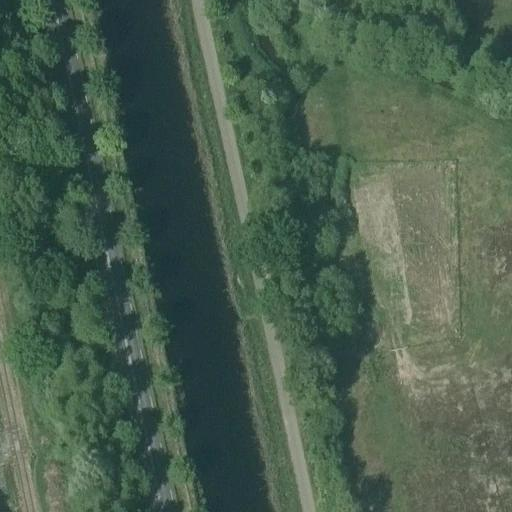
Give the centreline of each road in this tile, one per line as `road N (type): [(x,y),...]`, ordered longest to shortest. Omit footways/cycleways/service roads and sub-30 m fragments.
road 1 (unclassified): [(196,0),(307,511)]
road 2 (secondary): [(156,511),(49,0)]
